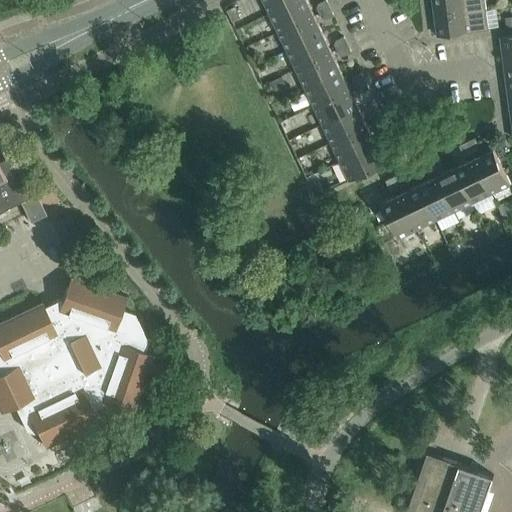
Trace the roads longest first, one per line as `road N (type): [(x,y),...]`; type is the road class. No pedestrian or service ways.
road 1 (unclassified): [(496,74),(410,84),(370,0)]
road 2 (tertiary): [(0,72),(123,13)]
